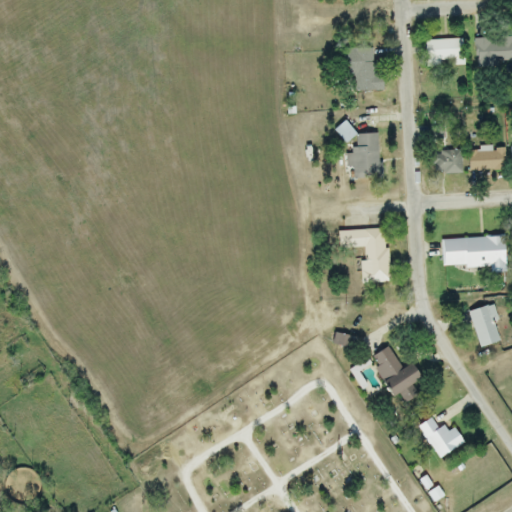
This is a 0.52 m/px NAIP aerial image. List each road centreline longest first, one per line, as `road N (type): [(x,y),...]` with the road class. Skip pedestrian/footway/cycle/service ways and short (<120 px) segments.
road 1 (residential): [(405,0),(426,302),(444,350),(511,452)]
road 2 (residential): [(511,197),(354,214)]
